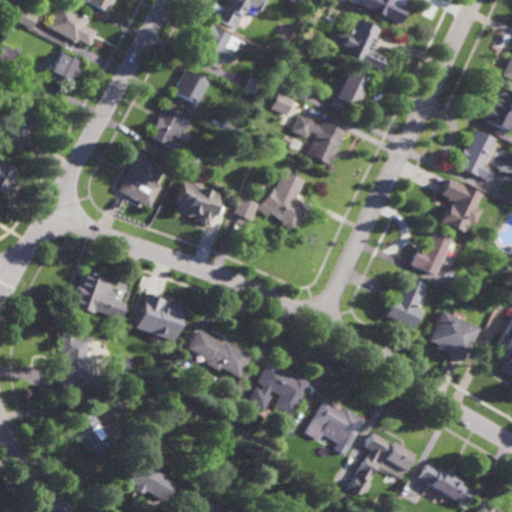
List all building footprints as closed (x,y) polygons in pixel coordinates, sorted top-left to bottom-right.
[(111,0),(105,12),(81,0),(111,0)] [(262,0),(255,13),(245,7),(236,24),(230,21),(227,26),(214,19),(221,6),(222,7),(225,0),(262,0)] [(304,8),(288,0),(303,0),(303,1),(307,3),(304,8)] [(396,28),(368,14),(375,0),(400,0),(398,4),(406,7),(396,28)] [(65,7),(65,6),(79,13),(82,14),(82,15),(87,18),(84,24),(95,30),(88,43),(77,37),(74,41),(46,26),(58,4),(65,7)] [(9,18),(0,13),(0,5),(12,10),(9,18)] [(30,28),(13,19),(20,7),(36,16),(30,28)] [(374,36),(376,37),(370,49),(383,55),(376,71),(335,51),(337,46),(331,44),(337,32),(344,35),(345,33),(344,32),(345,29),(346,29),(347,28),(346,25),(350,18),(352,17),(377,29),(374,36)] [(230,52),(223,63),(215,58),(210,66),(194,56),(201,43),(198,41),(208,24),(237,41),(230,52)] [(10,68),(0,62),(0,47),(2,43),(19,52),(10,68)] [(511,79),(499,73),(511,44),(511,79)] [(76,75),(72,73),(68,80),(63,78),(62,79),(59,78),(60,77),(57,75),(55,80),(46,75),(59,50),(79,61),(75,67),(79,69),(76,75)] [(196,104),(170,90),(183,68),(205,81),(201,89),(204,91),(196,104)] [(368,80),(355,108),(340,101),(337,107),(330,104),(333,99),(325,96),(335,76),(342,80),(347,69),(368,80)] [(256,94),(243,88),(249,76),(262,82),(256,94)] [(305,101),(289,94),(296,78),(312,86),(305,101)] [(511,92),(511,115),(505,130),(478,117),(484,104),(486,105),(487,103),(489,103),(497,85),(511,92)] [(285,115),(292,99),(276,93),(269,109),(285,115)] [(36,115),(39,116),(32,130),(28,128),(19,146),(4,139),(10,127),(5,124),(6,121),(0,118),(5,109),(11,112),(19,96),(40,108),(36,115)] [(189,117),(183,130),(179,128),(176,134),(180,136),(173,149),(149,137),(152,130),(150,129),(159,112),(161,113),(166,105),(189,117)] [(319,125),(322,121),(344,131),(329,164),(306,154),(315,133),(308,130),(305,137),(290,130),(298,114),(313,121),(312,122),(319,125)] [(235,137),(219,129),(226,117),(241,125),(235,137)] [(481,163),(487,166),(487,167),(494,170),(489,181),(481,178),(481,177),(455,165),(459,156),(457,155),(461,147),(464,148),(473,128),(493,137),(481,163)] [(190,172),(175,164),(183,150),(198,158),(190,172)] [(152,161),(143,156),(146,151),(155,156),(152,161)] [(147,207),(134,200),(133,202),(126,198),(128,195),(117,189),(137,153),(158,165),(156,168),(161,171),(155,183),(159,185),(147,207)] [(0,160),(17,170),(13,178),(16,180),(11,189),(7,187),(3,195),(0,193),(0,160)] [(295,197),(309,210),(291,232),(280,223),(281,221),(270,211),(265,217),(255,208),(272,188),(274,189),(282,170),(303,179),(295,197)] [(474,205),(480,208),(472,222),(466,220),(465,223),(467,224),(464,230),(463,229),(462,230),(439,220),(445,207),(447,208),(449,203),(450,204),(452,199),(439,193),(447,177),(479,193),(474,205)] [(217,193),(181,182),(172,212),(208,223),(217,193)] [(248,220),(232,212),(240,195),(256,203),(248,220)] [(437,231),(437,230),(442,232),(441,233),(451,238),(433,276),(408,264),(416,247),(423,250),(432,229),(437,231)] [(118,319),(93,309),(92,313),(69,305),(83,271),(105,279),(105,280),(111,282),(106,296),(124,303),(118,319)] [(415,307),(420,309),(412,328),(384,315),(393,296),(396,298),(406,276),(425,285),(415,307)] [(131,329),(142,296),(179,309),(168,342),(131,329)] [(463,361),(448,354),(449,351),(445,349),(444,352),(435,347),(437,344),(428,340),(442,310),(478,327),(463,361)] [(73,337),(85,338),(84,355),(94,356),(93,358),(101,358),(100,380),(93,380),(93,381),(83,381),(83,383),(74,383),(74,391),(57,392),(59,366),(60,366),(60,356),(58,356),(59,336),(60,336),(61,327),(73,328),(73,337)] [(219,342),(221,340),(247,356),(235,378),(216,367),(214,371),(201,363),(203,359),(184,348),(195,328),(219,342)] [(500,347),(503,342),(511,347),(511,385),(511,383),(511,380),(498,372),(499,369),(479,358),(489,341),(500,347)] [(287,375),(289,371),(308,383),(288,415),(271,405),(273,402),(269,400),(272,396),(275,398),(277,395),(268,389),(265,394),(268,396),(260,410),(245,401),(253,387),(257,389),(260,385),(254,381),(265,362),(287,375)] [(342,412),(344,409),(362,420),(349,442),(332,433),(325,445),(315,440),(315,441),(301,433),(320,400),(342,412)] [(90,416),(91,415),(98,424),(97,424),(100,428),(104,424),(114,438),(94,453),(91,449),(87,452),(76,436),(79,434),(75,428),(72,423),(87,412),(90,416)] [(388,445),(390,441),(412,454),(403,471),(402,470),(398,478),(376,466),(379,461),(374,458),(372,462),(375,464),(365,482),(368,483),(360,497),(346,489),(354,475),(355,476),(355,475),(353,474),(364,456),(368,449),(362,446),(370,433),(384,441),(383,442),(388,445)] [(161,502),(141,490),(138,495),(129,490),(132,485),(114,474),(125,455),(172,483),(161,502)] [(436,471),(437,469),(445,473),(446,471),(453,475),(452,477),(460,481),(458,485),(469,491),(461,504),(451,499),(450,500),(426,486),(428,484),(416,477),(424,464),(436,471)] [(180,511),(179,511),(180,509),(171,503),(181,487),(223,511),(180,511)] [(507,511),(508,511),(510,511),(474,511),(480,502),(496,511),(495,511),(507,511)]
